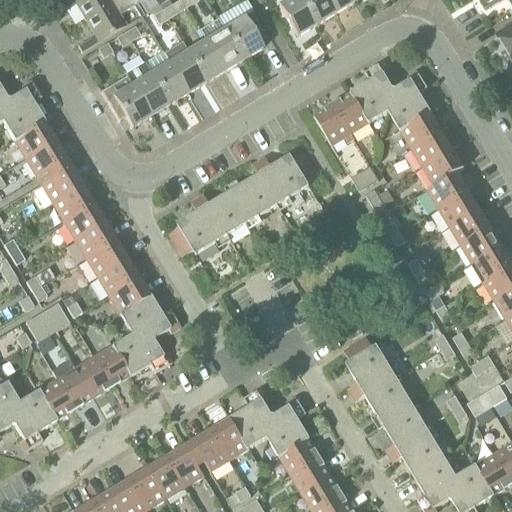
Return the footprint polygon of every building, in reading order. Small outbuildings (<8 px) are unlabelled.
[(58,0),(51,4),(54,9),(54,10),(67,2),(66,2),(65,0),(58,0)] [(71,0),(85,22),(120,0),(71,0)] [(130,0),(120,0),(85,22),(99,45),(127,29),(120,17),(135,7),(130,0)] [(130,0),(135,7),(147,0),(153,0),(159,9),(174,0),(130,0)] [(300,0),(291,0),(279,8),(298,39),(317,27),(300,0)] [(300,0),(317,27),(335,16),(324,0),(300,0)] [(350,0),(324,0),(335,16),(353,5),(350,0)] [(446,0),(451,8),(461,2),(460,0),(446,0)] [(511,0),(483,0),(490,10),(499,4),(498,2),(501,0),(509,0),(511,4),(511,0)] [(67,2),(54,10),(58,15),(58,16),(70,8),(67,2)] [(171,8),(163,13),(168,22),(177,16),(172,7),(171,8)] [(154,18),(153,19),(159,28),(166,23),(168,22),(163,13),(161,14),(154,18)] [(243,20),(225,31),(243,62),(262,51),(243,20)] [(511,28),(496,39),(511,65),(511,28)] [(135,29),(125,35),(131,44),(140,39),(135,29)] [(225,31),(206,43),(225,73),(243,62),(225,31)] [(125,35),(116,41),(122,50),(131,44),(125,35)] [(89,43),(78,49),(81,54),(82,55),(82,56),(94,48),(91,42),(89,43)] [(206,43),(187,54),(206,85),(225,73),(206,43)] [(182,45),(164,56),(169,65),(188,96),(206,85),(187,54),(182,45)] [(102,50),(98,52),(103,61),(112,55),(107,47),(102,50)] [(169,65),(151,76),(170,107),(188,96),(169,65)] [(145,66),(126,77),(127,79),(151,118),(170,107),(151,76),(145,66)] [(351,97),(369,127),(388,115),(389,114),(401,134),(431,116),(432,116),(420,96),(428,91),(418,74),(408,80),(410,84),(397,92),(393,91),(385,77),(388,76),(388,75),(382,66),(365,76),(370,84),(351,96),(351,97)] [(127,79),(101,94),(119,124),(126,120),(132,130),(151,118),(127,79)] [(0,126),(3,125),(14,144),(44,126),(45,126),(33,106),(41,101),(31,84),(21,90),(23,94),(10,102),(6,101),(0,90),(0,86),(1,85),(0,83),(0,126)] [(351,97),(333,107),(351,137),(369,127),(351,97)] [(332,108),(314,119),(321,131),(322,131),(332,149),(343,142),(345,141),(348,147),(353,144),(355,143),(351,137),(333,107),(332,108)] [(401,134),(400,135),(412,153),(441,135),(442,135),(431,116),(401,134)] [(44,126),(14,144),(25,162),(55,144),(44,126)] [(441,135),(412,153),(423,172),(452,154),(453,153),(442,135),(441,135)] [(55,144),(25,162),(37,182),(67,163),(55,144)] [(452,154),(423,172),(434,190),(452,180),(457,177),(458,176),(465,172),(453,153),(452,154)] [(180,231),(170,237),(171,239),(183,258),(183,260),(190,256),(194,253),(196,258),(310,189),(307,185),(317,179),(316,177),(305,159),(304,156),(294,163),(291,158),(285,162),(271,170),(266,161),(253,168),(259,178),(240,189),(227,197),(210,208),(204,198),(192,206),(198,215),(180,226),(178,227),(180,231)] [(70,169),(41,187),(52,207),(82,189),(70,169)] [(371,169),(365,173),(373,187),(379,183),(371,169)] [(365,173),(352,181),(355,187),(360,195),(361,194),(373,187),(365,173)] [(434,190),(428,194),(438,212),(468,193),(458,176),(457,177),(452,180),(434,190)] [(82,189),(52,207),(64,226),(93,208),(82,189)] [(375,193),(366,198),(372,208),(381,203),(375,193)] [(468,193),(438,212),(449,230),(450,231),(480,213),(468,193)] [(381,203),(372,208),(378,218),(387,213),(381,203)] [(93,208),(64,226),(75,244),(105,226),(93,208)] [(480,213),(450,231),(461,249),(491,231),(480,213)] [(395,225),(386,230),(392,240),(401,235),(395,225)] [(105,226),(75,244),(86,263),(116,244),(105,226)] [(491,231),(461,249),(472,268),(502,249),(491,231)] [(401,235),(392,240),(398,250),(407,245),(401,235)] [(13,243),(4,248),(10,258),(18,253),(13,243)] [(116,244),(86,263),(97,281),(127,263),(116,244)] [(511,265),(502,249),(472,268),(483,286),(511,268),(511,265)] [(18,253),(10,258),(16,268),(24,263),(18,253)] [(5,262),(0,265),(0,273),(2,278),(11,272),(5,262)] [(408,267),(414,278),(423,272),(417,262),(408,267)] [(127,263),(97,281),(108,300),(138,281),(127,263)] [(511,268),(483,286),(495,305),(511,294),(511,268)] [(11,272),(2,278),(8,287),(17,282),(11,272)] [(423,272),(414,278),(420,287),(421,287),(429,282),(423,272)] [(35,279),(26,285),(32,295),(41,289),(35,279)] [(138,281),(108,300),(119,317),(149,299),(138,281)] [(41,289),(32,295),(38,304),(47,299),(45,296),(41,290),(41,289)] [(511,294),(495,305),(506,323),(511,319),(511,294)] [(28,299),(19,304),(25,314),(34,309),(28,299)] [(131,337),(111,349),(130,379),(149,367),(154,376),(171,366),(165,356),(162,358),(154,345),(155,341),(159,338),(168,333),(170,336),(180,330),(172,317),(170,314),(162,319),(150,299),(149,299),(119,317),(131,337)] [(439,299),(430,304),(437,314),(446,309),(439,299)] [(75,305),(67,310),(73,321),(82,315),(75,305)] [(57,306),(44,315),(48,321),(54,317),(61,313),(57,306)] [(446,309),(437,314),(442,324),(451,318),(446,309)] [(61,313),(54,317),(62,331),(69,327),(61,313)] [(54,317),(48,321),(56,335),(62,331),(54,317)] [(38,318),(25,326),(29,332),(36,328),(42,324),(38,318)] [(42,324),(36,328),(44,342),(46,340),(48,339),(50,338),(42,324)] [(357,325),(347,332),(353,342),(361,337),(363,336),(357,325)] [(36,328),(29,332),(37,346),(38,346),(41,352),(42,353),(51,347),(46,340),(44,342),(36,328)] [(24,336),(16,342),(22,351),(31,346),(24,336)] [(462,336),(453,341),(459,351),(468,346),(462,336)] [(443,338),(435,343),(436,346),(441,353),(447,363),(455,358),(449,348),(443,338)] [(367,341),(344,354),(351,365),(347,367),(358,387),(348,393),(356,406),(366,400),(395,448),(395,449),(385,454),(393,468),(403,462),(426,500),(418,505),(422,511),(435,511),(436,511),(448,504),(450,503),(453,504),(458,511),(476,511),(475,511),(494,499),(476,468),(456,480),(453,474),(426,430),(416,412),(377,349),(377,348),(373,351),(367,341)] [(468,346),(459,351),(465,361),(474,356),(468,346)] [(111,349),(93,360),(111,390),(130,379),(111,349)] [(489,359),(471,370),(476,379),(495,368),(489,359)] [(93,360),(74,371),(93,401),(111,390),(93,360)] [(69,363),(51,374),(56,382),(74,413),(93,401),(74,371),(69,363)] [(56,382),(37,393),(56,424),(74,413),(56,382)] [(7,386),(0,390),(0,433),(10,428),(15,429),(23,442),(19,444),(25,454),(42,444),(37,435),(56,424),(37,393),(18,405),(7,386)] [(499,388),(486,396),(494,409),(507,401),(499,388)] [(249,410),(230,422),(231,422),(249,453),(268,441),(279,461),(280,460),(310,442),(298,422),(307,417),(297,400),(287,406),(289,410),(275,418),(272,417),(263,403),(267,401),(261,392),(244,402),(249,410)] [(456,399),(447,404),(459,424),(467,419),(456,399)] [(481,399),(468,407),(476,420),(489,412),(481,399)] [(231,422),(212,434),(230,464),(249,453),(231,422)] [(212,434),(191,446),(205,469),(210,477),(230,464),(212,434)] [(310,442),(280,460),(291,479),(321,461),(310,442)] [(511,445),(494,457),(511,488),(511,487),(511,445)] [(185,450),(167,461),(185,491),(203,481),(198,473),(185,450)] [(494,457),(476,468),(494,499),(495,499),(495,498),(511,488),(494,457)] [(167,461),(149,472),(167,502),(185,491),(167,461)] [(321,461),(291,479),(302,497),(332,479),(321,461)] [(149,472),(130,483),(147,511),(151,511),(167,502),(149,472)] [(332,479),(302,497),(310,511),(319,511),(343,498),(332,479)] [(147,511),(130,483),(112,494),(122,511),(147,511)] [(246,490),(237,496),(242,504),(251,499),(246,490)] [(122,511),(112,494),(93,506),(97,511),(122,511)] [(351,511),(343,498),(319,511),(351,511)] [(257,502),(244,510),(244,511),(256,511),(261,509),(257,502)]
